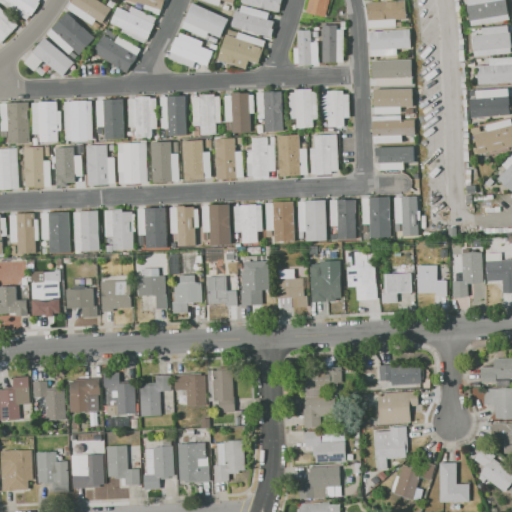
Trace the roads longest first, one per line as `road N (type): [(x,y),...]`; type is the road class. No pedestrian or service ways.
road 1 (residential): [(270,340),(0,351)]
road 2 (residential): [(511,327),(270,340)]
road 3 (residential): [(261,511),(272,469),(270,340)]
